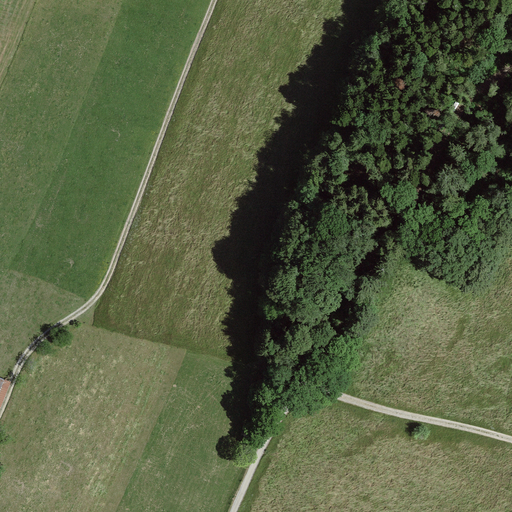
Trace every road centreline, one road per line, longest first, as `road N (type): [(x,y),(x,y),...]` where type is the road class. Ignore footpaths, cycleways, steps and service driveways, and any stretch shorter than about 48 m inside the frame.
road 1 (track): [(215,0),(100,292),(52,326),(15,373),(0,414)]
road 2 (track): [(511,439),(336,394),(302,395),(263,439),(232,511)]
